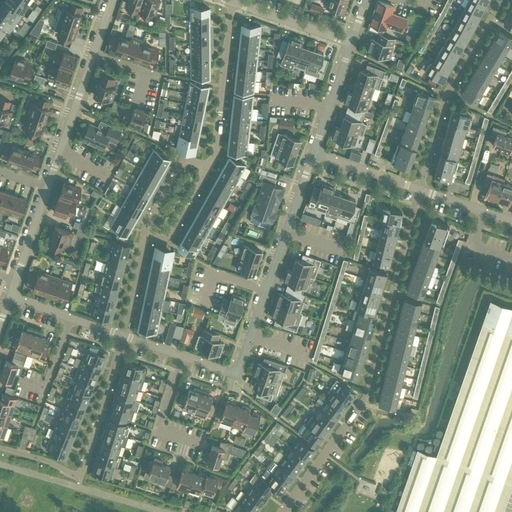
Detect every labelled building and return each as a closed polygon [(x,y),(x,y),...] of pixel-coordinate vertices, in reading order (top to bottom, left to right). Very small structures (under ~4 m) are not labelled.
[(20,0),(5,0),(4,2),(22,14),(28,6),(20,0)] [(127,0),(124,8),(139,13),(143,0),(127,0)] [(156,0),(143,0),(139,13),(153,18),(156,11),(157,11),(161,2),(159,1),(156,0)] [(347,0),(346,0),(324,0),(323,3),(327,5),(326,6),(343,12),(347,0)] [(474,0),(468,0),(464,7),(480,15),(485,6),(474,0)] [(394,14),(391,13),(394,6),(378,1),(370,24),(385,30),(387,27),(402,32),(406,18),(394,14)] [(4,2),(0,7),(0,12),(15,23),(22,14),(4,2)] [(58,19),(77,26),(83,9),(68,4),(67,7),(62,5),(61,8),(58,19)] [(309,10),(321,14),(323,8),(311,4),(309,10)] [(464,7),(459,17),(475,25),(480,15),(464,7)] [(190,8),(190,20),(209,20),(209,8),(199,8),(190,8)] [(0,12),(0,25),(9,32),(15,23),(0,12)] [(511,15),(508,14),(503,24),(504,25),(511,28),(511,15)] [(459,17),(454,26),(455,27),(470,35),(475,25),(459,17)] [(29,33),(39,36),(44,20),(40,19),(29,33)] [(77,26),(58,19),(54,31),(58,32),(57,38),(71,43),(77,26)] [(190,20),(190,32),(209,31),(209,20),(190,20)] [(25,23),(21,27),(26,31),(29,26),(25,23)] [(0,25),(0,38),(6,30),(9,32),(0,25)] [(242,25),(240,36),(260,38),(261,27),(259,27),(253,26),(242,25)] [(454,26),(449,35),(464,45),(470,35),(455,27),(454,26)] [(26,31),(21,27),(18,32),(22,36),(26,31)] [(511,36),(500,29),(494,39),(509,47),(511,41),(511,36)] [(190,32),(190,43),(210,43),(209,31),(190,32)] [(147,33),(145,39),(152,42),(154,36),(147,33)] [(380,34),(377,41),(371,39),(367,51),(389,58),(393,46),(392,46),(395,39),(383,35),(380,34)] [(109,50),(126,55),(132,37),(131,37),(130,40),(114,35),(109,50)] [(449,35),(443,45),(459,54),(464,45),(449,35)] [(240,36),(239,47),(258,49),(260,38),(240,36)] [(126,55),(137,59),(142,44),(143,41),(132,37),(126,55)] [(293,66),(300,46),(301,46),(302,42),(290,37),(288,45),(281,43),(277,56),(283,58),(283,60),(294,64),(293,66)] [(494,39),(489,48),(503,56),(509,47),(494,39)] [(46,46),(55,49),(57,43),(48,40),(46,46)] [(190,43),(190,54),(210,54),(210,43),(190,43)] [(142,44),(137,59),(153,65),(158,50),(142,44)] [(443,45),(438,54),(453,63),(459,54),(443,45)] [(304,72),(312,50),(301,46),(300,46),(293,66),(304,70),(304,72)] [(239,47),(238,58),(257,60),(258,49),(239,47)] [(489,48),(483,57),(497,66),(503,56),(489,48)] [(58,50),(53,65),(70,71),(75,56),(58,50)] [(312,50),(304,72),(322,79),(328,60),(322,58),(323,54),(312,50)] [(190,54),(191,66),(210,66),(210,54),(190,54)] [(431,62),(430,62),(448,72),(453,63),(438,54),(433,63),(431,62)] [(480,62),(478,66),(492,75),(497,66),(483,57),(480,62)] [(15,58),(9,76),(26,82),(32,67),(26,65),(27,62),(15,58)] [(238,58),(237,68),(256,70),(257,60),(238,58)] [(448,72),(430,62),(425,72),(437,79),(439,81),(442,82),(448,72)] [(70,71),(53,65),(48,79),(65,85),(70,71)] [(360,70),(356,81),(374,88),(379,90),(383,78),(377,76),(379,69),(367,65),(365,71),(360,70)] [(409,65),(405,72),(405,73),(409,74),(413,67),(409,65)] [(210,66),(191,66),(191,78),(210,77),(210,66)] [(478,66),(472,76),(486,84),(492,75),(478,66)] [(237,68),(236,79),(255,81),(256,70),(237,68)] [(33,80),(44,84),(46,78),(35,74),(33,80)] [(94,95),(112,101),(116,90),(112,89),(115,81),(100,76),(94,95)] [(472,76),(467,85),(482,94),(481,93),(486,84),(472,76)] [(255,81),(236,79),(234,90),(254,92),(255,81)] [(356,81),(353,92),(352,93),(370,99),(374,88),(356,81)] [(190,82),(188,93),(206,97),(209,86),(190,82)] [(467,85),(461,95),(476,104),(482,94),(467,85)] [(415,90),(411,101),(430,107),(434,97),(428,95),(417,91),(415,90)] [(352,106),(350,112),(363,116),(365,110),(366,110),(370,99),(352,93),(353,92),(348,91),(344,103),(352,106)] [(188,93),(185,104),(204,108),(206,97),(188,93)] [(234,94),(233,106),(252,108),(253,97),(234,94)] [(31,103),(27,114),(45,120),(51,104),(36,98),(34,104),(31,103)] [(0,120),(8,124),(12,112),(9,111),(12,104),(0,99),(0,120)] [(415,102),(411,112),(426,117),(427,118),(430,107),(411,101),(415,102)] [(185,104),(183,115),(202,118),(204,108),(185,104)] [(123,121),(140,127),(146,112),(128,106),(123,121)] [(233,106),(231,118),(251,120),(252,108),(233,106)] [(344,116),(340,128),(358,134),(358,135),(363,136),(367,124),(361,122),(363,116),(350,112),(348,118),(344,116)] [(411,112),(407,122),(423,128),(425,122),(427,118),(426,117),(411,112)] [(452,112),(449,122),(468,128),(471,117),(458,113),(457,113),(452,112)] [(45,120),(27,114),(27,115),(30,116),(25,132),(39,137),(45,120)] [(183,115),(181,125),(200,129),(202,118),(183,115)] [(231,118),(230,129),(249,131),(251,120),(231,118)] [(281,118),(280,126),(294,127),(295,119),(281,118)] [(407,122),(404,132),(419,138),(421,133),(423,128),(407,122)] [(448,127),(446,133),(463,138),(466,128),(468,128),(449,122),(448,127)] [(121,131),(110,126),(107,131),(104,130),(103,131),(89,125),(88,127),(86,127),(83,133),(85,134),(83,139),(89,142),(88,144),(94,147),(95,145),(103,148),(106,141),(108,142),(109,140),(116,143),(121,131)] [(181,125),(179,136),(198,140),(200,129),(181,125)] [(340,128),(336,126),(332,138),(354,146),(358,135),(358,134),(340,128)] [(493,145),(501,148),(500,152),(508,155),(510,151),(511,152),(511,138),(505,136),(507,131),(493,126),(489,137),(495,139),(493,145)] [(230,129),(229,140),(248,142),(249,131),(230,129)] [(1,140),(8,142),(11,133),(4,130),(3,134),(1,140)] [(278,132),(274,144),(296,152),(300,140),(278,132)] [(398,142),(407,145),(416,148),(418,143),(419,138),(404,132),(400,142),(398,142)] [(444,138),(443,143),(460,148),(463,138),(446,133),(444,138)] [(198,140),(179,136),(177,147),(190,149),(190,150),(194,151),(195,150),(196,151),(198,140)] [(365,151),(371,153),(376,140),(369,138),(365,151)] [(248,142),(229,140),(228,152),(229,152),(247,154),(248,142)] [(391,162),(400,165),(402,166),(409,168),(410,166),(413,157),(416,148),(407,145),(398,142),(391,162)] [(442,148),(440,153),(449,156),(458,159),(457,158),(460,148),(443,143),(442,148)] [(296,152),(274,144),(270,156),(292,163),(296,152)] [(2,159),(18,165),(23,150),(7,145),(2,159)] [(23,150),(18,165),(35,171),(40,156),(23,150)] [(153,150),(148,160),(164,169),(170,159),(153,150)] [(359,162),(361,155),(351,152),(349,158),(359,162)] [(438,175),(443,176),(453,179),(458,159),(449,156),(440,153),(438,163),(435,171),(434,174),(438,175)] [(229,157),(223,167),(240,177),(245,166),(229,157)] [(148,160),(142,169),(159,179),(164,169),(148,160)] [(488,170),(496,172),(498,166),(491,163),(488,170)] [(223,167),(217,177),(234,187),(240,177),(223,167)] [(142,169),(137,179),(154,188),(159,179),(142,169)] [(489,200),(496,202),(504,179),(488,174),(487,173),(481,188),(487,190),(485,196),(488,197),(489,197),(489,200)] [(217,177),(212,187),(228,196),(234,187),(217,177)] [(137,179),(132,188),(148,197),(154,188),(137,179)] [(504,179),(496,202),(504,205),(504,203),(509,204),(511,198),(511,186),(503,183),(504,179)] [(280,200),(284,188),(264,181),(255,204),(253,204),(250,214),(272,222),(273,220),(275,220),(276,215),(275,213),(276,212),(273,211),(275,206),(276,206),(278,200),(280,200)] [(63,183),(58,197),(76,203),(81,189),(63,183)] [(324,215),(324,216),(332,193),(333,193),(334,189),(322,184),(320,192),(313,190),(307,207),(325,213),(324,215)] [(212,187),(206,197),(223,206),(228,196),(212,187)] [(132,188),(126,197),(143,207),(148,197),(132,188)] [(93,190),(90,195),(97,199),(100,194),(93,190)] [(0,204),(0,210),(9,214),(15,196),(4,192),(0,204)] [(324,216),(336,219),(344,197),(333,193),(332,193),(324,216)] [(15,196),(9,214),(20,218),(26,200),(15,196)] [(76,203),(58,197),(53,212),(71,218),(76,203)] [(126,197),(121,207),(138,216),(143,207),(126,197)] [(206,197),(200,207),(217,216),(223,206),(206,197)] [(344,197),(336,219),(337,217),(355,223),(360,207),(354,205),(355,201),(344,197)] [(121,207),(116,216),(132,226),(138,216),(121,207)] [(200,207),(195,217),(212,226),(217,216),(200,207)] [(382,208),(380,218),(399,223),(402,212),(386,209),(382,208)] [(318,225),(320,218),(309,215),(303,213),(301,219),(318,225)] [(132,226),(116,216),(110,226),(127,235),(132,226)] [(195,217),(189,227),(206,236),(212,226),(195,217)] [(383,220),(381,230),(397,234),(398,228),(399,223),(380,218),(380,219),(383,220)] [(427,231),(424,240),(433,243),(437,233),(440,223),(431,220),(430,222),(427,231)] [(73,227),(78,229),(85,231),(87,225),(75,221),(73,227)] [(445,225),(440,223),(437,233),(446,236),(449,226),(445,225)] [(55,227),(48,246),(63,251),(65,244),(69,245),(73,233),(55,227)] [(189,227),(184,237),(200,246),(206,236),(189,227)] [(85,231),(78,229),(76,235),(88,239),(90,233),(85,231)] [(381,230),(378,241),(394,245),(395,239),(397,234),(381,230)] [(437,233),(433,243),(442,246),(446,236),(437,233)] [(200,246),(184,237),(178,247),(195,256),(200,246)] [(454,250),(458,252),(462,241),(458,239),(454,250)] [(422,245),(421,250),(437,256),(441,246),(442,246),(433,243),(424,240),(422,245)] [(109,252),(126,257),(129,246),(122,244),(110,241),(107,251),(109,252)] [(378,241),(376,251),(392,255),(393,249),(394,245),(378,241)] [(244,245),(240,257),(258,263),(262,251),(244,245)] [(75,262),(81,259),(77,249),(70,253),(75,262)] [(152,262),(171,266),(173,254),(160,251),(156,250),(155,250),(154,250),(152,262)] [(419,255),(417,260),(434,266),(437,256),(421,250),(419,255)] [(392,255),(376,251),(373,262),(374,262),(389,266),(390,260),(392,255)] [(109,252),(106,263),(124,267),(126,257),(109,252)] [(296,259),(293,269),(292,271),(314,278),(321,260),(303,254),(300,261),(296,259)] [(258,263),(240,257),(236,268),(254,275),(258,263)] [(80,264),(63,259),(62,261),(66,263),(72,265),(79,267),(80,264)] [(415,266),(413,270),(414,270),(430,276),(434,266),(417,260),(415,266)] [(152,262),(150,273),(168,277),(171,266),(152,262)] [(101,272),(121,278),(124,267),(106,263),(104,273),(101,272)] [(291,283),(289,290),(306,296),(306,295),(302,294),(304,288),(306,288),(310,277),(314,279),(314,278),(292,271),(293,269),(288,267),(283,281),(291,283)] [(367,268),(364,278),(383,284),(385,279),(387,273),(386,273),(370,268),(367,268)] [(412,275),(410,281),(427,286),(430,276),(414,270),(413,270),(412,275)] [(27,288),(44,293),(50,275),(39,271),(38,275),(32,273),(27,288)] [(101,272),(98,283),(118,288),(121,278),(101,272)] [(150,273),(147,284),(166,288),(168,277),(150,273)] [(44,293),(55,297),(61,279),(50,275),(44,293)] [(364,278),(361,288),(380,294),(382,290),(383,284),(364,278)] [(61,279),(55,297),(66,301),(72,283),(61,279)] [(427,286),(410,281),(408,286),(406,291),(423,297),(427,286)] [(96,293),(117,299),(119,293),(117,293),(118,288),(98,283),(101,284),(98,294),(96,293)] [(147,284),(145,295),(164,299),(166,288),(147,284)] [(361,288),(358,299),(377,305),(379,299),(380,294),(361,288)] [(279,293),(275,304),(302,314),(302,313),(300,312),(306,296),(289,290),(287,296),(279,293)] [(96,293),(93,304),(113,309),(114,304),(116,305),(117,299),(96,293)] [(219,314),(225,316),(223,322),(235,326),(244,299),(232,294),(230,301),(224,299),(223,302),(219,314)] [(145,295),(143,306),(161,310),(164,299),(145,295)] [(403,305),(402,309),(419,314),(421,303),(404,298),(403,305)] [(358,299),(355,309),(376,316),(377,316),(374,315),(375,310),(377,305),(358,299)] [(511,307),(490,300),(488,308),(446,428),(436,456),(417,449),(395,511),(502,511),(511,483),(511,307)] [(113,309),(93,304),(90,315),(102,318),(101,321),(111,323),(113,314),(111,314),(113,309)] [(302,314),(275,304),(271,316),(279,319),(277,325),(296,332),(302,314)] [(143,306),(140,318),(159,321),(161,310),(143,306)] [(192,314),(202,318),(204,311),(195,308),(192,314)] [(357,310),(354,320),(374,326),(375,321),(377,316),(376,316),(355,309),(355,310),(357,310)] [(400,314),(399,320),(416,324),(419,314),(402,309),(400,314)] [(157,333),(159,321),(140,318),(139,323),(138,329),(137,333),(143,335),(147,335),(148,331),(157,333)] [(354,320),(351,331),(370,336),(370,337),(372,332),(374,326),(354,320)] [(398,326),(396,330),(397,330),(414,335),(416,324),(399,320),(398,326)] [(176,325),(172,336),(180,339),(182,335),(183,327),(176,325)] [(189,342),(194,329),(186,326),(181,339),(189,342)] [(16,347),(13,357),(25,361),(27,355),(34,332),(27,329),(26,332),(22,330),(19,339),(15,338),(12,346),(16,347)] [(216,334),(204,330),(202,336),(199,335),(194,347),(219,356),(223,344),(217,341),(219,335),(216,334)] [(396,330),(394,341),(411,345),(414,335),(397,330),(396,330)] [(351,331),(348,341),(367,347),(369,341),(370,337),(370,336),(351,331)] [(42,334),(34,332),(27,355),(44,361),(49,346),(43,344),(45,338),(41,337),(42,334)] [(348,341),(345,351),(364,357),(365,353),(367,347),(348,341)] [(394,341),(391,351),(392,351),(409,356),(411,345),(394,341)] [(82,358),(82,359),(101,366),(103,362),(105,362),(108,354),(99,350),(97,353),(88,349),(84,359),(82,358)] [(342,362),(360,367),(361,368),(364,357),(345,351),(342,362)] [(390,356),(389,362),(406,366),(409,356),(392,351),(391,351),(390,356)] [(25,361),(13,357),(11,363),(5,361),(2,370),(0,368),(0,382),(10,386),(17,365),(23,367),(25,361)] [(257,363),(253,375),(258,376),(267,379),(280,384),(287,366),(281,363),(279,363),(264,358),(264,359),(262,364),(257,363)] [(82,359),(78,369),(99,377),(101,371),(99,371),(101,366),(82,359)] [(360,367),(342,362),(338,372),(341,373),(342,374),(357,378),(358,378),(361,368),(360,367)] [(387,367),(386,372),(387,372),(403,377),(406,366),(389,362),(387,367)] [(126,369),(124,374),(144,380),(147,369),(128,363),(128,364),(125,363),(124,369),(126,369)] [(78,369),(74,379),(93,386),(95,382),(97,382),(99,377),(78,369)] [(385,377),(384,383),(401,387),(403,377),(387,372),(386,372),(385,377)] [(121,378),(119,384),(141,390),(144,380),(124,374),(123,379),(121,378)] [(267,379),(258,376),(254,387),(258,389),(256,395),(269,400),(271,393),(276,395),(280,384),(267,379)] [(70,388),(70,389),(91,397),(93,392),(91,391),(93,386),(74,379),(76,380),(72,389),(70,388)] [(334,391),(348,402),(351,398),(353,399),(357,395),(355,393),(353,392),(348,388),(341,382),(337,379),(330,388),(334,391)] [(382,388),(381,393),(398,397),(401,387),(384,383),(382,388)] [(119,390),(118,395),(135,400),(138,390),(140,391),(141,390),(119,384),(117,389),(119,390)] [(193,414),(194,414),(202,391),(194,388),(193,390),(189,389),(187,395),(181,393),(177,404),(195,410),(193,414)] [(70,389),(66,399),(85,406),(87,402),(89,402),(91,397),(70,389)] [(202,391),(194,414),(205,418),(207,414),(213,416),(216,405),(211,403),(213,397),(208,396),(209,393),(202,391)] [(334,391),(327,400),(344,412),(347,407),(345,406),(348,402),(334,391)] [(0,412),(11,416),(17,398),(13,397),(2,393),(0,398),(0,412)] [(381,393),(380,398),(378,404),(396,408),(398,397),(381,393)] [(114,399),(113,404),(134,411),(132,410),(135,400),(118,395),(116,399),(114,399)] [(315,404),(321,409),(336,419),(338,415),(340,417),(344,412),(327,400),(326,398),(321,395),(315,404)] [(66,399),(62,409),(83,417),(85,412),(83,411),(85,406),(66,399)] [(214,420),(231,426),(238,407),(234,405),(235,403),(227,400),(225,407),(219,405),(214,420)] [(134,411),(113,404),(111,410),(113,411),(111,416),(131,422),(134,411)] [(231,426),(243,430),(250,408),(242,405),(242,408),(238,407),(231,426)] [(250,408),(243,430),(243,429),(255,433),(261,415),(253,412),(252,415),(249,413),(250,408)] [(62,409),(58,419),(77,426),(79,422),(81,422),(83,417),(62,409)] [(313,415),(313,416),(331,429),(334,425),(332,423),(336,419),(321,409),(315,417),(313,415)] [(0,424),(7,427),(11,416),(0,412),(0,424)] [(313,416),(306,424),(323,437),(325,433),(327,434),(331,429),(313,416)] [(58,419),(54,429),(75,437),(77,432),(75,431),(77,426),(58,419)] [(107,424),(105,430),(126,436),(130,426),(110,420),(109,425),(107,424)] [(306,424),(304,423),(297,432),(318,447),(321,442),(320,441),(323,437),(306,424)] [(54,429),(50,439),(69,446),(70,442),(73,443),(75,437),(54,429)] [(105,436),(104,440),(121,446),(124,436),(126,437),(126,436),(105,430),(103,435),(105,436)] [(297,437),(290,445),(307,458),(310,454),(311,455),(315,451),(315,450),(297,437)] [(69,446),(50,439),(46,449),(57,454),(56,456),(65,460),(69,452),(67,451),(69,446)] [(100,445),(98,450),(120,457),(118,456),(121,446),(104,440),(102,445),(100,445)] [(211,463),(219,466),(221,457),(227,459),(232,445),(220,441),(218,447),(212,445),(209,454),(206,452),(203,461),(211,463)] [(290,445),(284,454),(302,468),(306,463),(304,462),(307,458),(290,445)] [(234,456),(242,459),(245,450),(237,447),(234,456)] [(99,456),(97,461),(117,467),(120,457),(98,450),(97,456),(99,456)] [(273,459),(277,463),(294,475),(297,471),(298,472),(302,468),(284,454),(279,451),(273,459)] [(156,482),(170,487),(174,476),(168,474),(170,468),(161,464),(163,461),(154,458),(153,462),(149,460),(145,472),(158,477),(156,482)] [(271,471),(289,485),(293,480),(291,479),(294,475),(277,463),(273,459),(266,468),(271,471)] [(117,467),(97,461),(96,466),(94,465),(91,474),(101,477),(102,474),(111,477),(115,467),(117,467)] [(170,487),(188,493),(195,473),(191,472),(192,470),(184,467),(180,478),(174,476),(170,487)] [(259,476),(281,492),(282,491),(284,488),(286,490),(289,485),(271,471),(265,480),(259,476)] [(189,489),(200,493),(207,475),(199,472),(198,475),(195,473),(188,493),(189,489)] [(207,475),(200,493),(201,493),(201,491),(213,495),(215,487),(220,488),(223,478),(211,474),(210,476),(207,475)] [(259,476),(253,485),(267,495),(270,492),(272,493),(275,489),(276,489),(281,493),(281,492),(259,476)] [(244,492),(262,505),(266,501),(264,500),(267,495),(253,485),(246,493),(244,492)] [(262,505),(244,492),(238,501),(253,511),(254,511),(257,509),(259,510),(262,505)] [(29,508),(33,500),(26,496),(21,503),(29,508)] [(253,511),(238,501),(231,510),(234,511),(253,511)] [(208,511),(214,511),(215,508),(217,503),(212,502),(208,511)]
